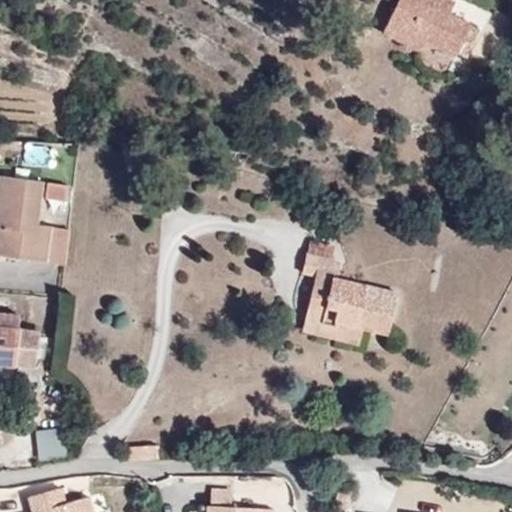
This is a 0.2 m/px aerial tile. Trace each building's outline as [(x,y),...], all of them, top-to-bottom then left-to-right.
[(420,28),(452,43),(468,11),(446,0),(389,0),(380,19),(416,36),(420,28)] [(0,136),(0,144),(11,145),(11,137),(0,136)] [(0,251),(29,252),(30,210),(16,210),(17,167),(0,166),(0,251)] [(44,188),(44,167),(21,167),(21,187),(44,188)] [(49,252),(49,210),(30,210),(29,252),(49,252)] [(294,269),(309,250),(273,251),(297,256),(294,269)] [(391,337),(402,291),(338,274),(342,257),(309,250),(305,268),(313,270),(300,319),(332,327),(333,321),(391,337)] [(0,367),(26,369),(30,320),(0,318),(0,367)] [(364,348),(369,331),(333,321),(332,327),(300,319),(297,330),(364,348)] [(36,457),(67,454),(64,425),(34,428),(36,457)] [(149,438),(119,439),(120,452),(149,450),(149,438)] [(72,511),(100,506),(95,486),(67,491),(71,511),(72,511)] [(101,511),(100,506),(72,511),(71,511),(67,491),(35,498),(37,511),(101,511)] [(225,511),(226,495),(205,494),(205,511),(215,511),(225,511)]
